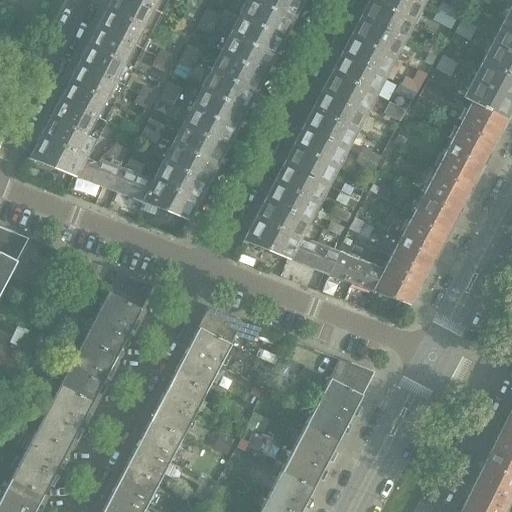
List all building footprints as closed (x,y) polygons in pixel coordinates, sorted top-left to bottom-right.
[(165,0),(111,0),(107,9),(150,31),(165,0)] [(183,38),(202,0),(187,0),(181,13),(184,15),(175,33),(173,32),(169,41),(178,46),(182,37),(183,38)] [(291,20),(253,0),(248,0),(240,17),(281,39),(291,20)] [(300,2),(297,0),(253,0),(291,20),(300,2)] [(413,23),(369,0),(360,18),(403,41),(413,23)] [(422,5),(412,0),(369,0),(413,23),(422,5)] [(511,2),(500,26),(511,31),(511,2)] [(459,12),(441,3),(432,21),(451,30),(459,12)] [(150,31),(107,9),(88,45),(131,67),(150,31)] [(211,36),(220,17),(205,9),(196,29),(211,36)] [(281,39),(240,17),(231,34),(272,56),(281,39)] [(403,41),(360,18),(350,37),(394,59),(403,41)] [(477,27),(462,19),(454,34),(469,43),(477,27)] [(511,31),(500,26),(481,62),(511,77),(511,31)] [(272,56),(231,34),(221,52),(263,74),(272,56)] [(394,59),(350,37),(340,55),(384,78),(394,59)] [(424,42),(411,68),(427,76),(440,50),(424,42)] [(131,67),(88,45),(69,81),(112,103),(131,67)] [(188,45),(173,73),(187,80),(192,70),(193,71),(202,53),(188,45)] [(165,74),(174,56),(160,49),(151,67),(165,74)] [(263,74),(221,52),(211,70),(253,92),(263,74)] [(384,78),(340,55),(331,73),(375,95),(384,78)] [(458,64),(443,55),(434,69),(450,78),(458,64)] [(511,107),(511,77),(481,62),(462,98),(471,103),(505,120),(511,107)] [(253,92),(211,70),(202,88),(243,111),(253,92)] [(375,95),(331,73),(321,91),(365,114),(375,95)] [(420,84),(404,76),(395,93),(411,101),(420,84)] [(112,103),(69,81),(51,117),(93,139),(112,103)] [(182,90),(168,82),(158,101),(173,108),(182,90)] [(155,92),(143,86),(134,103),(145,109),(155,92)] [(243,111),(202,88),(192,107),(234,129),(243,111)] [(365,114),(321,91),(312,109),(355,132),(365,114)] [(417,102),(412,111),(424,117),(429,108),(417,102)] [(505,120),(471,103),(447,149),(481,167),(505,120)] [(234,129),(192,107),(183,124),(225,147),(234,129)] [(355,132),(312,109),(303,127),(346,150),(355,132)] [(93,139),(51,117),(29,158),(74,176),(84,157),(93,139)] [(164,126),(149,118),(140,137),(155,145),(164,126)] [(137,128),(124,121),(114,140),(127,146),(137,128)] [(225,147),(183,124),(173,142),(215,165),(225,147)] [(346,150),(303,127),(293,145),(336,168),(346,150)] [(399,136),(394,145),(402,149),(407,140),(399,136)] [(215,165),(173,142),(164,161),(206,183),(215,165)] [(110,190),(120,167),(126,150),(115,145),(101,159),(98,160),(97,163),(84,157),(74,176),(110,190)] [(152,154),(136,145),(129,157),(146,166),(152,154)] [(336,168),(293,145),(284,163),(327,186),(336,168)] [(381,157),(362,148),(354,165),(373,174),(381,157)] [(481,167),(447,149),(424,194),(457,212),(481,167)] [(206,183),(164,161),(153,182),(194,204),(206,183)] [(327,186),(284,163),(274,181),(317,205),(327,186)] [(142,202),(153,182),(139,176),(123,169),(120,167),(110,190),(142,202)] [(317,205),(274,181),(264,200),(307,223),(317,205)] [(194,204),(153,182),(142,202),(137,216),(140,217),(142,211),(154,216),(158,208),(186,219),(194,204)] [(363,193),(344,184),(335,201),(354,211),(363,193)] [(380,188),(377,195),(388,201),(392,193),(381,187),(380,188)] [(424,194),(399,241),(433,259),(457,212),(424,194)] [(307,223),(264,200),(255,218),(298,241),(307,223)] [(337,209),(333,217),(347,224),(351,216),(337,209)] [(298,241),(255,218),(243,241),(288,259),(298,241)] [(353,224),(350,231),(357,235),(363,224),(355,220),(353,224)] [(343,228),(330,222),(326,231),(340,237),(343,228)] [(28,239),(0,228),(0,254),(16,262),(28,239)] [(309,245),(298,241),(288,259),(329,275),(338,252),(334,251),(327,248),(310,242),(309,245)] [(433,259),(399,241),(389,260),(385,270),(384,270),(373,292),(408,306),(433,259)] [(360,261),(338,252),(329,275),(351,284),(360,261)] [(0,292),(16,262),(0,254),(0,292)] [(384,270),(360,261),(351,284),(373,292),(384,270)] [(100,287),(106,270),(87,262),(80,279),(100,287)] [(151,287),(117,274),(107,294),(139,310),(151,287)] [(139,310),(107,294),(83,339),(115,356),(139,310)] [(241,322),(207,309),(197,329),(231,346),(243,323),(241,322)] [(197,329),(185,353),(173,375),(206,393),(231,346),(197,329)] [(83,339),(71,363),(59,386),(91,402),(115,356),(83,339)] [(3,347),(0,352),(0,365),(8,370),(16,354),(3,347)] [(373,373),(338,360),(328,379),(361,396),(373,373)] [(292,388),(295,389),(309,397),(321,375),(305,366),(292,388)] [(173,375),(162,396),(148,422),(182,439),(206,393),(173,375)] [(257,375),(253,384),(263,388),(267,380),(257,375)] [(328,379),(316,402),(304,425),(336,443),(361,396),(328,379)] [(91,402),(59,386),(35,432),(67,448),(91,402)] [(254,387),(251,393),(259,397),(262,390),(254,387)] [(511,416),(509,414),(484,463),(511,477),(511,416)] [(148,422),(137,443),(125,467),(158,484),(182,439),(148,422)] [(336,443),(304,425),(280,472),(312,489),(336,443)] [(67,448),(35,432),(11,478),(43,494),(67,448)] [(221,434),(214,449),(226,455),(233,440),(221,434)] [(241,439),(236,448),(244,452),(249,443),(241,439)] [(503,511),(511,496),(511,477),(484,463),(459,511),(503,511)] [(142,511),(158,484),(125,467),(100,511),(142,511)] [(300,511),(312,489),(280,472),(258,511),(300,511)] [(33,511),(43,494),(11,478),(0,498),(0,511),(33,511)]
